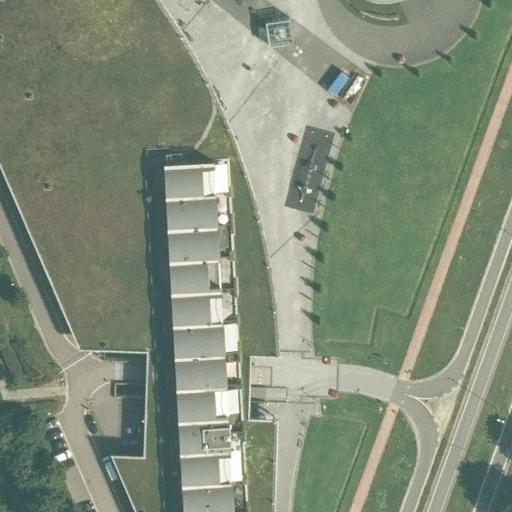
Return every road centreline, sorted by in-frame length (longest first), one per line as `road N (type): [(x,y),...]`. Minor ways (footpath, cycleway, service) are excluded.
road 1 (primary): [(511,290),(428,511)]
road 2 (residential): [(0,213),(51,333),(88,372)]
road 3 (unclassified): [(511,207),(454,364)]
